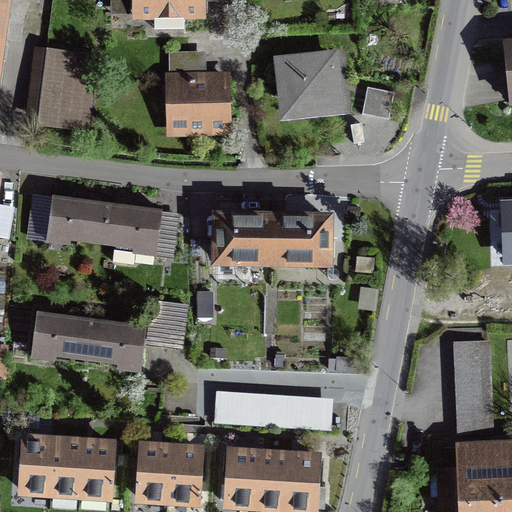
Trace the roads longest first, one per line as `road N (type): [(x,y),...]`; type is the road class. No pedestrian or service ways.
road 1 (residential): [(0,157),(188,178),(422,175)]
road 2 (unclassified): [(422,175),(357,511)]
road 3 (unclassified): [(457,0),(422,175)]
